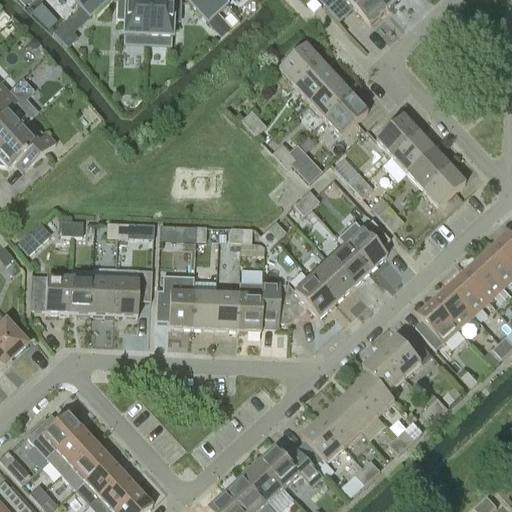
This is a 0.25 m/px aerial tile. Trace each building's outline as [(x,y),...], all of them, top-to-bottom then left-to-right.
[(32,0),(31,0),(19,0),(16,3),(23,9),(32,0)] [(68,0),(78,10),(89,0),(68,0)] [(106,0),(89,0),(78,10),(88,21),(109,2),(106,0)] [(123,0),(124,4),(117,4),(116,23),(123,23),(122,49),(147,50),(148,0),(123,0)] [(171,0),(148,0),(147,50),(170,51),(170,26),(178,26),(179,7),(172,6),(171,0)] [(200,0),(195,0),(188,6),(208,27),(217,18),(200,0)] [(200,0),(217,18),(229,7),(224,2),(226,0),(200,0)] [(347,0),(346,2),(343,0),(327,0),(346,20),(355,11),(370,27),(387,12),(375,0),(347,0)] [(375,0),(387,12),(399,0),(375,0)] [(309,9),(315,15),(321,9),(315,3),(309,9)] [(217,18),(208,27),(216,35),(225,26),(217,18)] [(76,42),(62,27),(52,37),(66,52),(76,42)] [(294,91),(320,67),(304,49),(278,74),(294,91)] [(335,83),(320,67),(294,91),(309,108),(335,83)] [(351,100),(335,83),(309,108),(324,124),(351,100)] [(0,104),(8,97),(0,88),(0,104)] [(14,92),(8,97),(0,104),(0,152),(29,125),(37,117),(14,92)] [(367,117),(351,100),(324,124),(340,142),(367,117)] [(247,134),(258,124),(250,116),(239,126),(247,134)] [(391,162),(417,138),(401,120),(375,145),(391,162)] [(266,132),(258,124),(247,134),(255,142),(266,132)] [(29,125),(0,152),(0,170),(5,171),(8,175),(13,171),(22,180),(55,149),(47,139),(44,141),(29,125)] [(417,138),(391,162),(406,178),(432,154),(417,138)] [(277,168),(288,158),(281,149),(270,160),(277,168)] [(432,154),(406,178),(421,195),(448,171),(432,154)] [(288,158),(277,168),(285,175),(296,165),(288,158)] [(464,188),(448,171),(421,195),(437,212),(464,188)] [(353,197),(364,186),(357,178),(346,188),(353,197)] [(364,186),(353,197),(361,205),(372,195),(364,186)] [(301,203),(311,214),(319,207),(309,196),(301,203)] [(311,214),(301,203),(292,212),(302,222),(311,214)] [(395,219),(388,212),(380,203),(370,212),(378,221),(385,229),(395,219)] [(402,228),(395,219),(385,229),(392,237),(402,228)] [(40,227),(17,249),(28,260),(51,239),(40,227)] [(70,241),(71,227),(61,227),(61,241),(70,241)] [(71,227),(70,241),(82,242),(82,228),(71,227)] [(275,227),(267,235),(277,245),(285,238),(275,227)] [(370,227),(361,235),(344,250),(368,277),(385,261),(372,247),(381,239),(370,227)] [(117,243),(117,229),(106,228),(106,243),(117,243)] [(128,229),(117,229),(117,243),(127,244),(128,229)] [(159,231),(159,246),(194,247),(195,232),(159,231)] [(205,233),(195,232),(194,247),(205,248),(205,233)] [(240,249),(240,235),(230,234),(229,249),(240,249)] [(240,235),(240,249),(251,250),(251,235),(240,235)] [(277,245),(267,235),(259,242),(269,253),(277,245)] [(511,239),(510,237),(495,251),(511,269),(511,239)] [(344,250),(328,265),(352,292),(368,277),(344,250)] [(511,285),(511,269),(495,251),(480,265),(505,292),(511,285)] [(4,252),(0,255),(0,264),(4,270),(13,262),(4,252)] [(352,292),(328,265),(311,281),(335,307),(352,292)] [(505,292),(480,265),(465,279),(490,306),(505,292)] [(92,273),(92,276),(93,276),(91,319),(113,320),(115,274),(92,273)] [(115,274),(113,320),(136,321),(137,305),(150,305),(151,276),(115,274)] [(68,283),(67,318),(91,319),(93,276),(92,276),(69,275),(68,283)] [(490,306),(465,279),(449,293),(474,320),(490,306)] [(289,290),(278,289),(277,327),(289,328),(307,311),(318,323),(335,307),(311,281),(294,296),(289,290)] [(45,317),(67,318),(68,283),(46,282),(46,284),(32,283),(30,314),(45,314),(45,317)] [(238,300),(236,335),(260,336),(260,327),(277,327),(278,289),(238,288),(238,300)] [(474,320),(449,293),(434,307),(459,334),(474,320)] [(191,333),(192,298),(169,297),(167,332),(191,333)] [(192,298),(191,333),(213,334),(214,299),(192,298)] [(238,300),(214,299),(213,334),(236,335),(238,300)] [(419,320),(423,325),(416,331),(437,354),(459,334),(434,307),(419,320)] [(0,372),(26,349),(15,338),(17,336),(11,329),(9,331),(5,327),(0,331),(0,372)] [(416,342),(407,351),(397,341),(381,356),(404,382),(430,358),(416,342)] [(499,347),(509,358),(511,354),(511,349),(505,342),(499,347)] [(509,358),(499,347),(492,354),(491,354),(483,362),(493,373),(501,365),(509,358)] [(404,382),(381,356),(363,372),(369,379),(370,378),(388,398),(404,382)] [(477,388),(468,377),(461,382),(471,393),(477,388)] [(370,378),(369,379),(353,394),(378,420),(394,405),(388,398),(370,378)] [(448,410),(461,399),(454,391),(441,402),(448,410)] [(353,394),(336,409),(361,436),(378,420),(353,394)] [(433,399),(426,405),(440,421),(447,414),(433,399)] [(440,421),(426,405),(425,406),(424,405),(416,413),(432,429),(440,421)] [(336,409),(320,425),(344,451),(361,436),(336,409)] [(66,418),(56,427),(51,421),(27,443),(48,465),(81,434),(66,418)] [(344,451),(320,425),(303,440),(327,467),(344,451)] [(413,426),(397,441),(407,452),(423,437),(413,426)] [(81,434),(48,465),(61,480),(95,449),(81,434)] [(407,452),(397,441),(387,450),(397,461),(407,452)] [(109,464),(95,449),(61,480),(75,495),(109,464)] [(277,451),(259,467),(284,494),(301,478),(307,484),(317,475),(294,451),(285,460),(277,451)] [(8,456),(0,462),(0,466),(21,490),(30,481),(8,456)] [(123,479),(109,464),(75,495),(89,510),(123,479)] [(370,466),(363,472),(373,483),(380,477),(370,466)] [(284,494),(259,467),(243,482),(267,509),(284,494)] [(373,483),(363,472),(354,480),(364,491),(373,483)] [(117,511),(136,494),(123,479),(89,510),(90,511),(117,511)] [(263,511),(267,509),(243,482),(226,497),(239,511),(263,511)] [(27,511),(6,489),(0,494),(0,511),(27,511)] [(35,505),(44,496),(38,490),(29,498),(35,505)] [(150,511),(151,511),(136,494),(117,511),(150,511)] [(44,496),(35,505),(41,511),(56,511),(58,511),(44,496)] [(210,511),(239,511),(226,497),(210,511)] [(481,506),(486,511),(495,511),(486,501),(481,506)]
